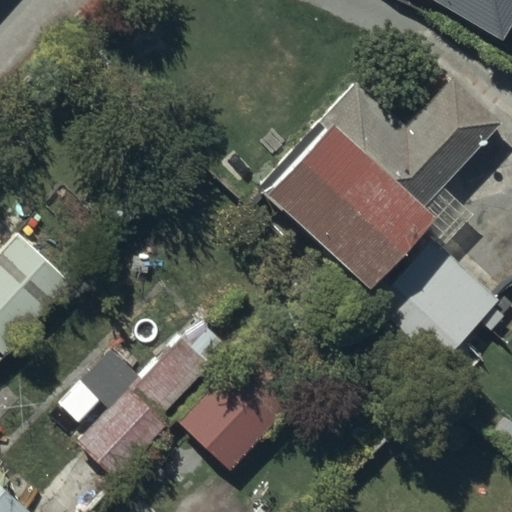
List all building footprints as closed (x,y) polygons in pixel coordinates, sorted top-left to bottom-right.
[(509,0),(451,0),(495,25),(509,0)] [(316,116),(252,184),(430,351),(437,344),(454,360),(470,343),(456,329),(493,289),(431,230),(422,240),(411,229),(426,213),(413,200),(497,111),(449,66),(401,117),(351,70),(312,112),(316,116)] [(13,223),(0,237),(0,345),(67,270),(13,223)] [(157,407),(206,354),(174,324),(138,362),(111,337),(78,372),(100,392),(68,427),(83,441),(33,494),(52,511),(73,511),(165,414),(157,407)] [(253,332),(176,415),(227,462),(304,379),(253,332)] [(0,511),(35,511),(37,510),(0,476),(0,511)]
